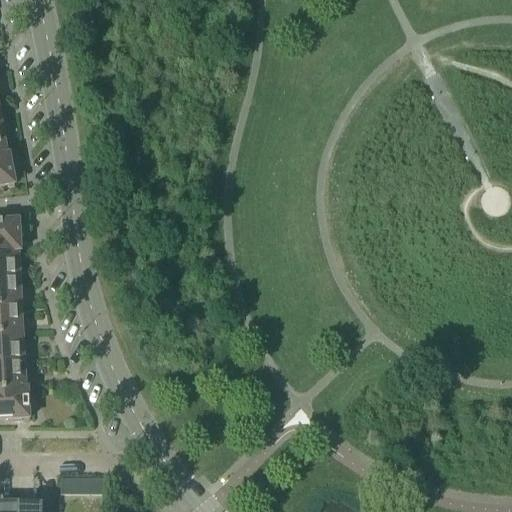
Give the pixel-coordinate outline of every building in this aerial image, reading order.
[(6,159),(3,147),(5,144),(4,137),(1,135),(2,132),(0,132),(0,160),(8,159),(8,158),(6,159)] [(0,189),(13,187),(8,159),(0,160),(0,189)] [(0,254),(19,253),(18,224),(0,225),(0,254)] [(20,276),(20,269),(17,266),(17,254),(19,254),(19,253),(0,254),(0,282),(18,281),(18,278),(20,276)] [(0,310),(20,309),(19,296),(21,294),(21,286),(18,284),(18,281),(0,282),(0,310)] [(0,338),(21,337),(20,324),(23,322),(22,314),(20,312),(20,309),(0,310),(0,338)] [(25,360),(24,352),(22,350),(21,337),(0,338),(0,366),(23,365),(22,362),(25,360)] [(24,392),(23,380),(26,377),(25,370),(23,368),(23,365),(0,366),(0,394),(26,393),(26,392),(24,392)] [(0,423),(28,422),(26,393),(0,394),(0,423)]
